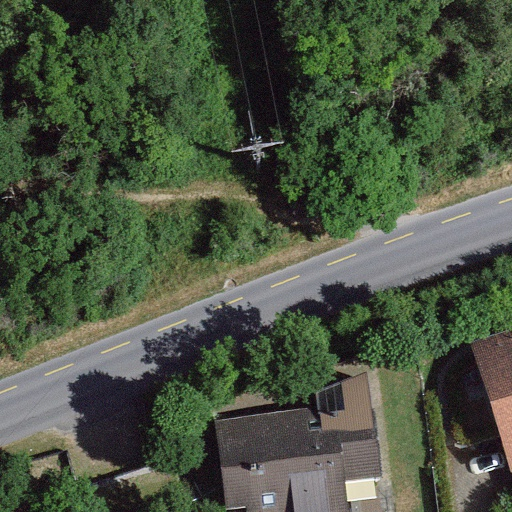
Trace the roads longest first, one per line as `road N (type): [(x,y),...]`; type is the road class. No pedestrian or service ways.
road 1 (tertiary): [(0,421),(511,224)]
road 2 (track): [(453,243),(204,199),(0,185)]
